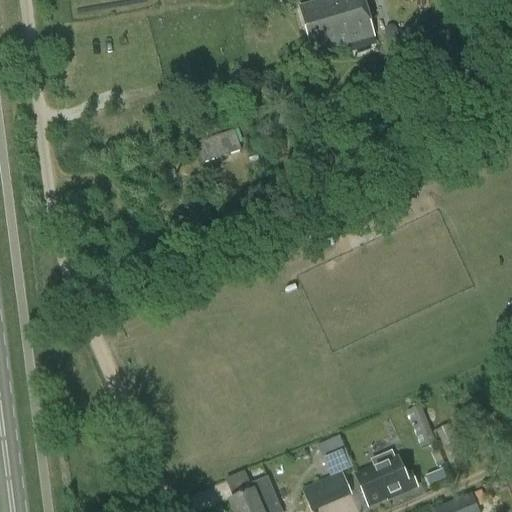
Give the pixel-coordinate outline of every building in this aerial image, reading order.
[(330,0),(330,1),(300,10),(313,55),(373,38),(362,0),(330,0)] [(430,115),(416,68),(373,81),(386,128),(430,115)] [(203,162),(242,149),(236,133),(198,145),(203,162)] [(441,389),(450,385),(446,375),(437,379),(441,389)] [(421,442),(436,437),(426,406),(411,411),(421,442)] [(338,439),(318,447),(330,478),(351,469),(338,439)] [(354,476),(368,510),(419,489),(414,478),(409,479),(400,456),(395,458),(392,452),(371,460),(374,468),(354,476)] [(319,511),(352,499),(342,474),(302,491),(310,511),(319,511)] [(281,511),(270,487),(268,480),(252,486),(255,493),(230,504),(233,511),(281,511)] [(456,502),(459,511),(477,511),(471,496),(456,502)]
